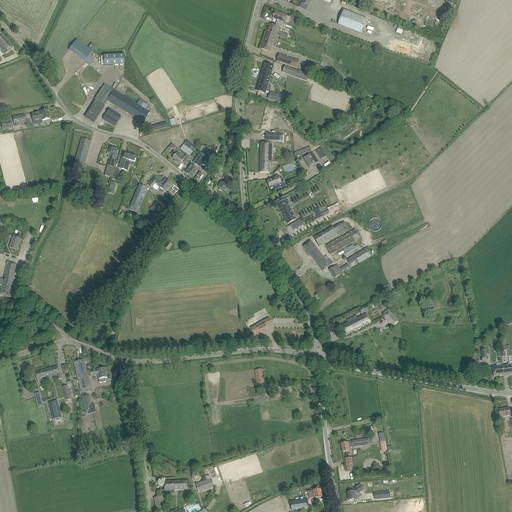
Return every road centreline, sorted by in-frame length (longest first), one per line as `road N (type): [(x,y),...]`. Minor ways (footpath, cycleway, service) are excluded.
road 1 (unclassified): [(251,234),(145,145),(66,112),(27,49),(0,23)]
road 2 (unclassified): [(251,234),(238,90),(259,0)]
road 3 (unclassified): [(120,360),(267,350),(317,355)]
road 4 (unclassified): [(511,392),(317,355)]
road 5 (unknown): [(283,0),(431,60)]
road 6 (unclassified): [(337,511),(317,355)]
road 7 (unclassified): [(149,511),(120,360)]
road 8 (unclassified): [(317,355),(310,318),(251,234)]
road 9 (unclassified): [(120,360),(69,341),(0,359)]
